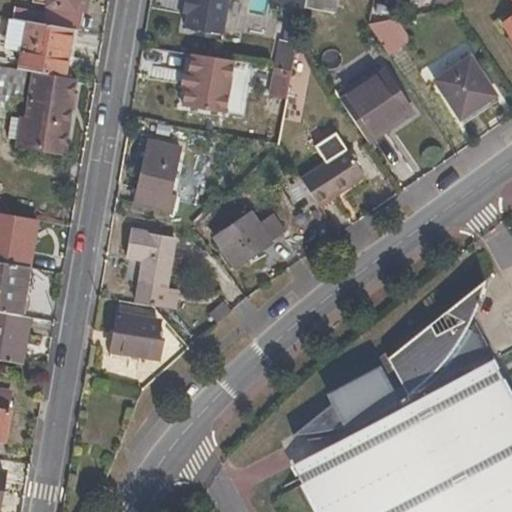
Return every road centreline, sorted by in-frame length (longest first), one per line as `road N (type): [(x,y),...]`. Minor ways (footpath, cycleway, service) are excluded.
road 1 (residential): [(511,163),(228,386),(127,511)]
road 2 (residential): [(44,511),(125,0)]
